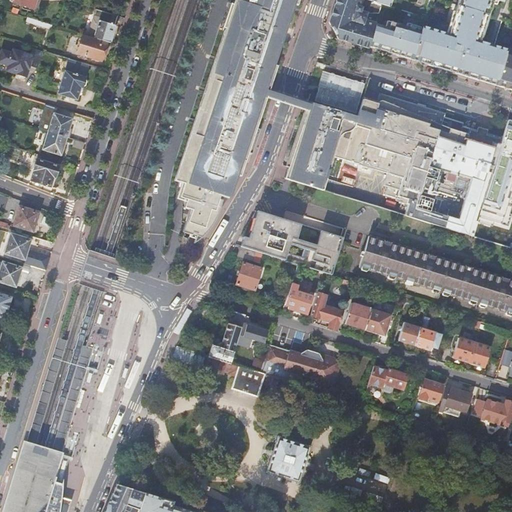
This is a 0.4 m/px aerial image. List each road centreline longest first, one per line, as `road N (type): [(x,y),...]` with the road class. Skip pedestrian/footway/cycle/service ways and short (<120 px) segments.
road 1 (residential): [(511,391),(194,290)]
road 2 (unclassified): [(307,43),(266,164),(194,290)]
road 3 (residential): [(185,296),(88,511)]
road 4 (residential): [(80,213),(146,0)]
road 5 (residential): [(511,105),(307,43)]
road 6 (unclassified): [(66,257),(185,296)]
road 7 (unclassified): [(30,376),(66,257)]
